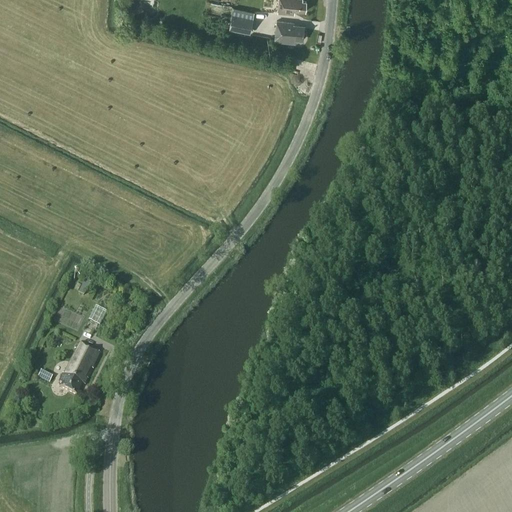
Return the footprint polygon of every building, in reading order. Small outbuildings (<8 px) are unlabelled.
[(295,10),(305,11),(306,1),(302,1),(302,0),(278,0),(277,13),(294,15),(295,10)] [(232,14),(229,29),(250,33),(253,19),(232,14)] [(293,23),(277,21),(274,41),(294,43),(295,37),(303,38),(304,28),(300,28),(300,25),(293,25),(293,23)] [(96,305),(90,320),(102,325),(108,310),(96,305)] [(91,369),(93,370),(101,355),(77,343),(74,350),(76,350),(64,375),(62,374),(58,383),(62,385),(60,388),(76,396),(82,384),(85,386),(88,380),(86,379),(91,369)] [(15,406),(18,407),(22,406),(23,403),(22,399),(19,397),(15,399),(14,403),(15,406)]
